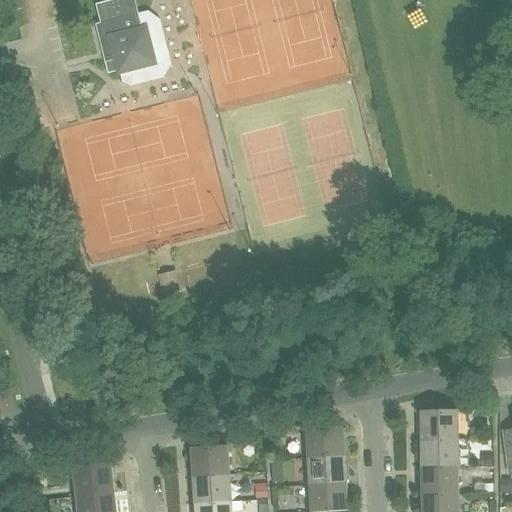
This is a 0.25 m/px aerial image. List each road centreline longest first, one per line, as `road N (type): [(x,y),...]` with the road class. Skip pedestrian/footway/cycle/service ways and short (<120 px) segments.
road 1 (unclassified): [(144,433),(369,396)]
road 2 (unclassified): [(47,444),(0,257)]
road 3 (unclassified): [(369,396),(511,373)]
